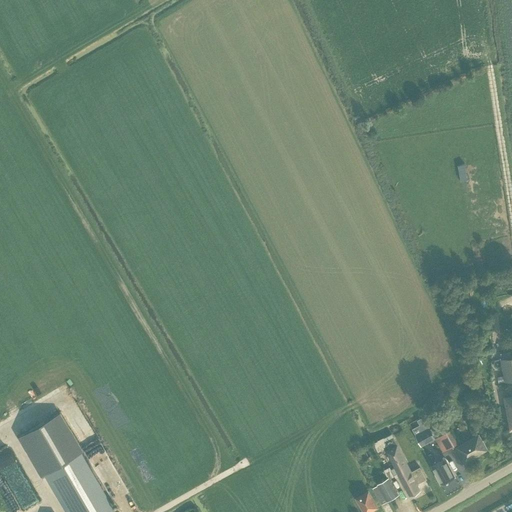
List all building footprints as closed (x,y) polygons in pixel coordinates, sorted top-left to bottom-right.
[(505,382),(511,381),(511,357),(501,359),(505,382)] [(112,511),(80,455),(82,453),(59,414),(20,436),(43,476),(45,474),(67,511),(112,511)] [(458,444),(450,430),(447,424),(440,428),(443,433),(436,438),(435,438),(436,439),(443,453),(458,444)] [(436,438),(435,436),(431,427),(416,435),(422,446),(436,439),(435,438),(436,438)] [(392,434),(384,438),(390,449),(387,451),(395,467),(391,469),(394,475),(398,473),(409,467),(397,445),(392,434)] [(479,435),(457,447),(465,462),(487,450),(479,435)] [(378,450),(383,448),(379,441),(375,444),(378,450)] [(455,476),(449,465),(445,458),(431,465),(435,472),(441,483),(455,476)] [(420,467),(412,472),(409,467),(398,473),(409,496),(421,490),(418,484),(427,479),(420,467)] [(152,481),(156,490),(166,486),(162,476),(152,481)] [(398,495),(389,479),(389,478),(377,484),(378,485),(374,487),(383,504),(398,495)] [(0,487),(0,494),(4,505),(33,493),(28,481),(21,483),(19,479),(12,482),(13,483),(0,487)] [(357,498),(365,511),(368,511),(377,507),(368,491),(357,498)]
